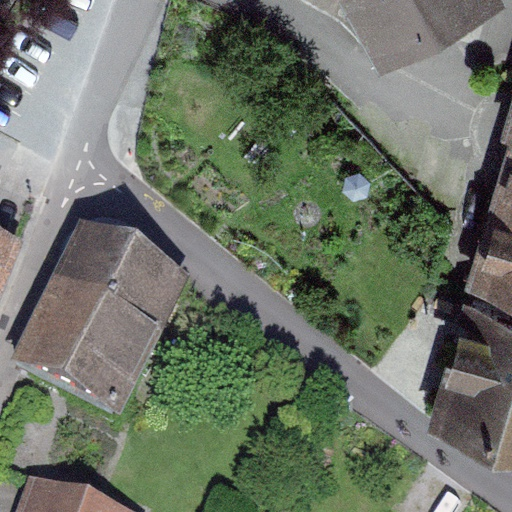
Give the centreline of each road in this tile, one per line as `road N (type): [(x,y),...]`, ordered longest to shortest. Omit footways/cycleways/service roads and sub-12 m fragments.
road 1 (residential): [(511,499),(123,195),(82,178)]
road 2 (residential): [(82,178),(0,365)]
road 3 (residential): [(82,178),(137,0)]
